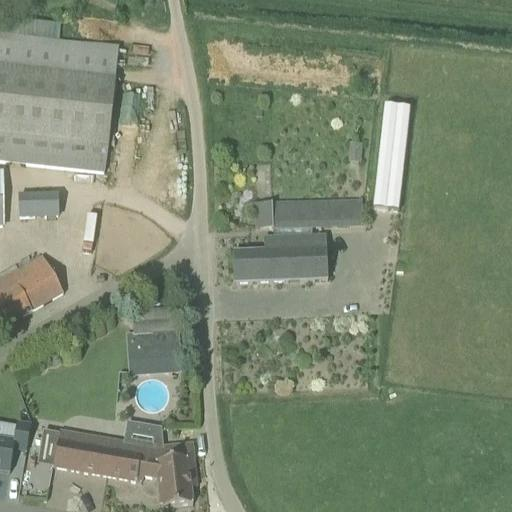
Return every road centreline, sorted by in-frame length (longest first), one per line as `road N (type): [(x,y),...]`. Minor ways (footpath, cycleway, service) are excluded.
road 1 (residential): [(238,511),(219,486),(210,442),(201,251)]
road 2 (residential): [(201,251),(195,121),(171,0)]
road 3 (residential): [(0,366),(201,251)]
